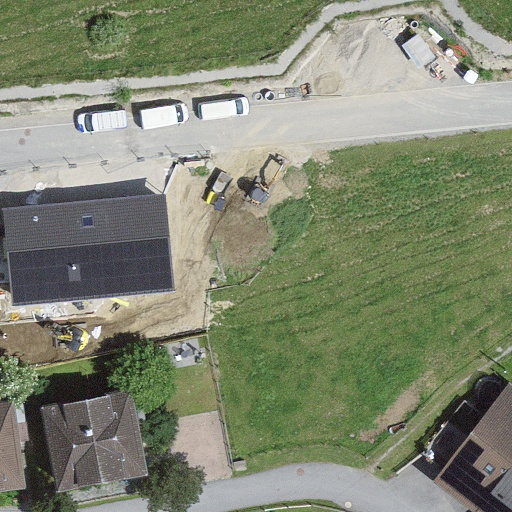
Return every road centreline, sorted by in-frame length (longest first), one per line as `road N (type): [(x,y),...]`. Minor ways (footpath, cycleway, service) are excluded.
road 1 (residential): [(0,153),(511,102)]
road 2 (residential): [(402,511),(350,490),(291,483),(139,511)]
